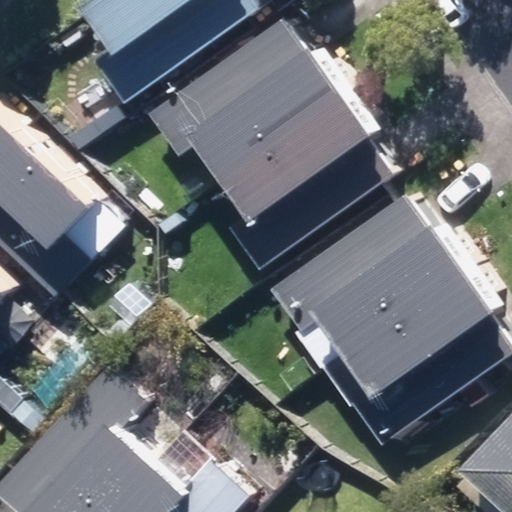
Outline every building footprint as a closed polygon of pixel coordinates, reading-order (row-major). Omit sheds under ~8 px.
[(104,63),(135,109),(268,14),(258,0),(119,0),(97,15),(122,50),(104,63)] [(229,177),(353,89),(323,46),(315,51),(294,23),(161,118),(191,160),(208,149),(229,177)] [(353,89),(229,177),(258,216),(239,231),(270,274),(402,180),(381,149),(390,143),(353,89)] [(0,237),(64,300),(98,265),(77,244),(106,215),(0,112),(0,237)] [(353,354),(478,267),(453,230),(443,237),(417,198),(282,292),(312,335),(332,323),(353,354)] [(511,318),(478,267),(353,354),(382,394),(362,409),(391,449),(511,365),(511,337),(504,327),(511,322),(511,318)] [(0,365),(14,351),(0,336),(0,323),(21,301),(0,280),(0,365)] [(114,511),(162,460),(132,432),(156,405),(119,372),(4,494),(22,511),(114,511)] [(511,436),(476,476),(511,510),(511,436)] [(162,460),(114,511),(243,511),(255,499),(220,467),(197,492),(162,460)]
